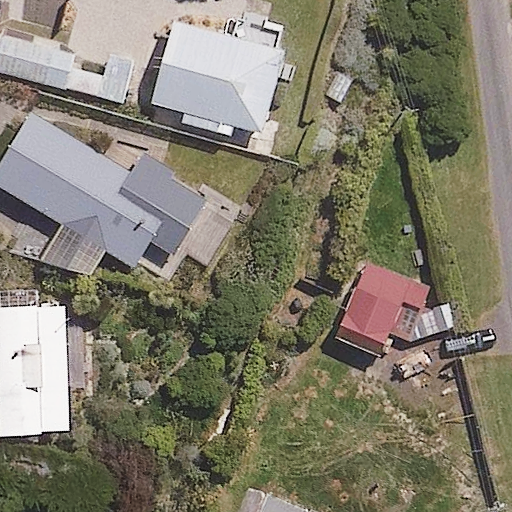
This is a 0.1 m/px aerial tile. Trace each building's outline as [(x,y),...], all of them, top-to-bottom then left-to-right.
[(192,112),(190,122),(241,136),(243,126),(270,133),(293,54),(185,22),(162,103),(192,112)] [(83,55),(4,35),(0,51),(0,70),(126,103),(131,82),(79,69),(83,55)] [(214,269),(246,216),(182,178),(185,174),(154,155),(142,176),(40,115),(0,181),(0,182),(72,225),(53,256),(95,282),(114,250),(145,268),(163,239),(214,269)] [(430,305),(436,287),(369,265),(344,340),(386,354),(393,333),(418,341),(455,329),(447,304),(428,311),(430,305)] [(0,437),(77,434),(72,309),(0,311),(0,437)] [(445,418),(359,385),(349,413),(299,394),(281,442),(292,446),(273,494),(249,485),(238,511),(351,511),(363,482),(413,501),(445,418)]
